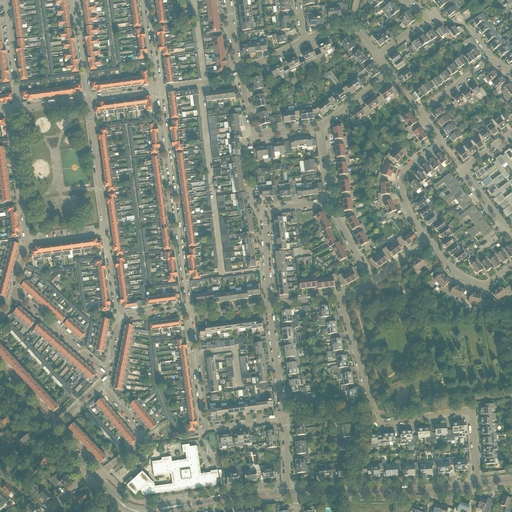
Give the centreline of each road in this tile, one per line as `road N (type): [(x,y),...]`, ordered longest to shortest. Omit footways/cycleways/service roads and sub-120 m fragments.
road 1 (residential): [(428,242),(402,183),(407,168),(440,141),(423,110),(492,58)]
road 2 (residential): [(159,89),(188,311)]
road 3 (tertiary): [(296,492),(477,484)]
road 4 (residential): [(477,484),(470,412),(383,423),(375,413)]
road 5 (residential): [(105,233),(88,99)]
road 6 (residential): [(8,111),(27,243)]
road 7 (residential): [(511,221),(502,223),(465,170),(511,133)]
road 8 (residential): [(100,383),(143,439),(97,478)]
road 9 (residential): [(107,374),(13,295)]
road 10 (residential): [(375,413),(338,298)]
